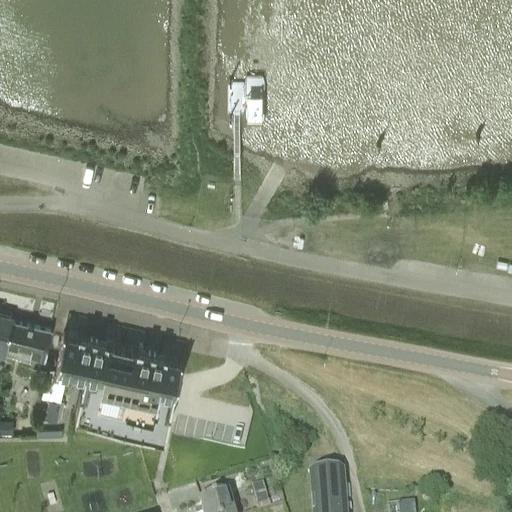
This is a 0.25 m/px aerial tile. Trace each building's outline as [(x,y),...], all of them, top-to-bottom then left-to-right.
[(7,348),(11,319),(12,315),(0,312),(0,355),(5,356),(7,348)] [(11,319),(7,348),(30,353),(30,349),(45,352),(50,328),(11,319)] [(179,371),(182,358),(181,358),(180,358),(177,357),(172,356),(165,354),(138,347),(138,348),(133,347),(133,346),(112,341),(112,342),(107,340),(80,333),(80,334),(65,330),(63,329),(56,361),(57,361),(58,361),(85,367),(80,387),(75,408),(165,430),(170,408),(174,389),(175,389),(177,381),(179,371)] [(48,365),(41,397),(49,398),(60,401),(67,370),(48,365)] [(60,401),(49,398),(45,418),(56,420),(60,401)] [(11,432),(11,422),(2,422),(2,432),(11,432)] [(346,511),(343,473),(309,475),(311,511),(346,511)] [(256,505),(267,501),(263,485),(251,488),(256,505)] [(201,511),(233,511),(228,495),(199,503),(201,511)]
